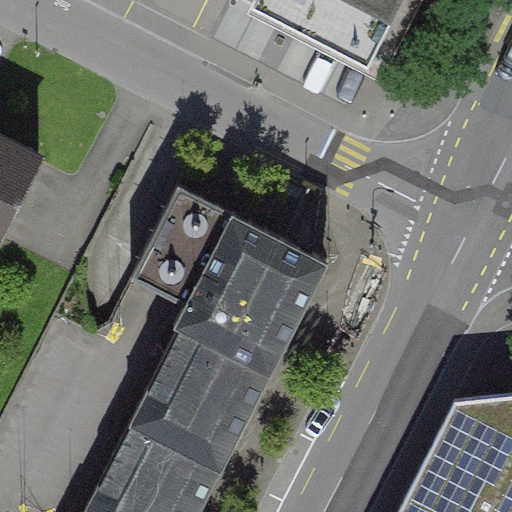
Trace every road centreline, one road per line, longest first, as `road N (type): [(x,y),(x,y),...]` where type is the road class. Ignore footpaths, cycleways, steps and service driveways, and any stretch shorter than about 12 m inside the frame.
road 1 (residential): [(488,204),(349,167),(11,0)]
road 2 (primary): [(488,204),(329,511)]
